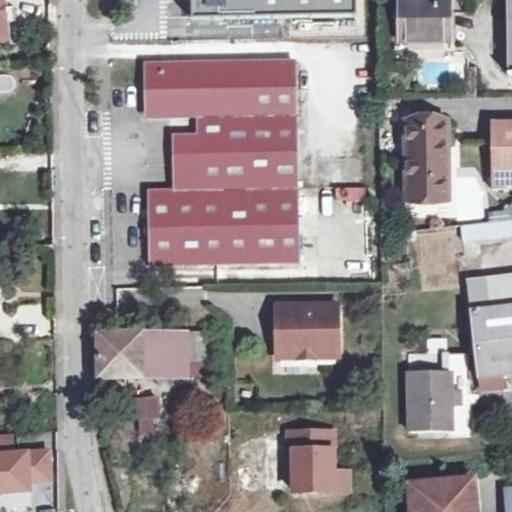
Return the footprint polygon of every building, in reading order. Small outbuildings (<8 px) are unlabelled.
[(358,0),(193,0),(194,10),(205,21),(359,18),(358,0)] [(402,43),(451,43),(451,2),(403,2),(402,43)] [(198,116),(198,137),(199,191),(175,191),(150,192),(152,263),(302,263),(298,64),(148,66),(148,117),(198,116)] [(476,68),(468,68),(469,99),(477,99),(476,68)] [(511,122),(494,123),(494,178),(511,177),(511,122)] [(411,201),(448,201),(447,124),(411,124),(411,201)] [(199,191),(198,137),(174,137),(175,191),(199,191)] [(511,190),(511,177),(494,178),(494,191),(511,190)] [(459,226),(462,256),(481,254),(480,242),(511,238),(511,208),(488,210),(489,223),(459,226)] [(480,380),(511,376),(511,306),(472,311),(480,380)] [(339,308),(279,308),(278,362),(339,361),(339,308)] [(216,334),(191,335),(192,378),(216,377),(216,334)] [(100,378),(145,378),(144,335),(116,336),(100,336),(100,378)] [(192,378),(191,335),(144,335),(145,378),(192,378)] [(411,431),(454,430),(453,374),(410,375),(411,431)] [(142,437),(155,436),(154,420),(162,420),(160,398),(139,400),(142,437)] [(335,434),(289,434),(290,469),(294,469),(295,494),(335,494),(335,474),(335,434)] [(0,456),(14,455),(12,436),(0,437),(0,456)] [(46,452),(24,454),(27,486),(50,484),(46,452)] [(0,495),(28,492),(27,486),(24,454),(14,455),(0,456),(0,495)] [(350,474),(335,474),(335,494),(350,494),(350,474)] [(417,511),(475,511),(474,501),(479,500),(477,484),(415,490),(417,511)]
